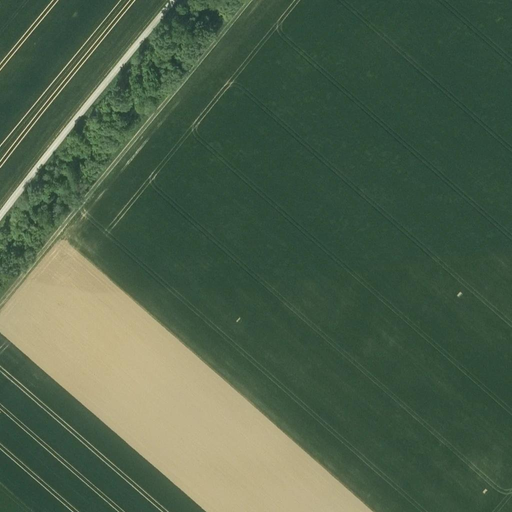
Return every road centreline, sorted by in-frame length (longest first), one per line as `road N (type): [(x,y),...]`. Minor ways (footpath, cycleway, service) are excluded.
road 1 (track): [(253,0),(0,299)]
road 2 (track): [(0,231),(190,0)]
